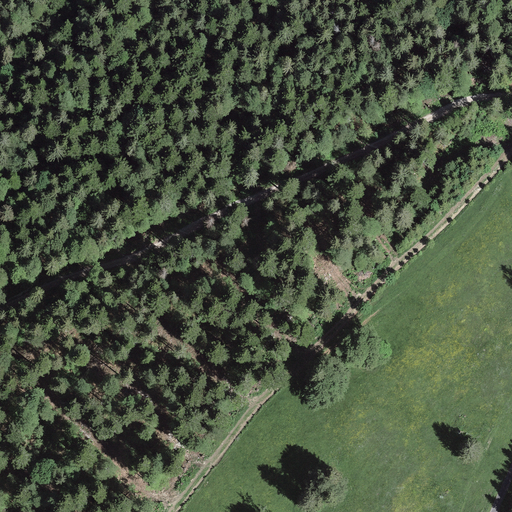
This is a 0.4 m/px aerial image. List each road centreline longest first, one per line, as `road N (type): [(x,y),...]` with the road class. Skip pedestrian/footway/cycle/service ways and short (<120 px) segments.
road 1 (track): [(511,93),(438,113),(0,320)]
road 2 (track): [(174,511),(307,350),(511,153)]
